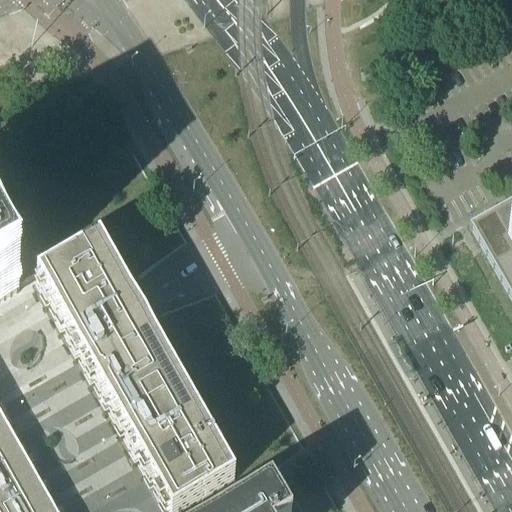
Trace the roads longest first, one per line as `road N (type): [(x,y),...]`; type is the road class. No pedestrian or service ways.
road 1 (secondary): [(105,3),(257,246),(405,511)]
road 2 (secondary): [(511,492),(303,121)]
road 3 (secondary): [(303,121),(216,0)]
road 4 (secondary): [(303,121),(297,0)]
